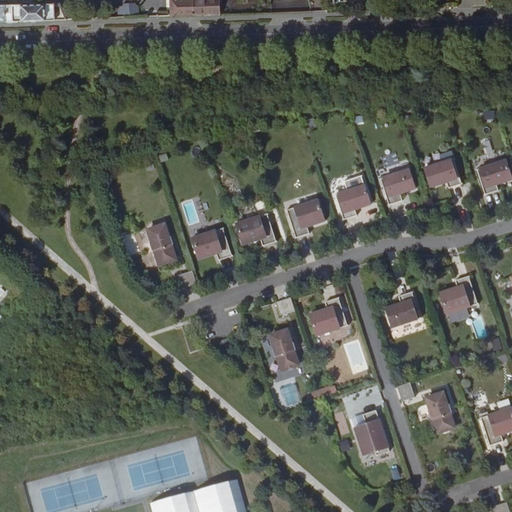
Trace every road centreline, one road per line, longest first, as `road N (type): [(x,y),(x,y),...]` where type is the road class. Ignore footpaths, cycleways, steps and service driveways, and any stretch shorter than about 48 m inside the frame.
road 1 (primary): [(511,27),(0,43)]
road 2 (residential): [(511,476),(449,497),(428,495),(345,260)]
road 3 (residential): [(511,225),(345,260)]
road 4 (residential): [(345,260),(196,308)]
